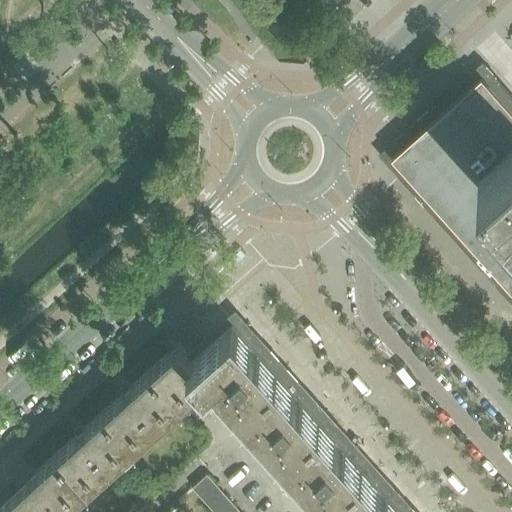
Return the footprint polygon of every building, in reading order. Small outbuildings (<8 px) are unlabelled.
[(511,107),(481,73),(392,153),(511,286),(511,285),(511,107)] [(275,368),(259,349),(260,348),(251,338),(249,339),(232,319),(191,356),(188,359),(205,379),(231,408),(275,368)] [(205,379),(188,359),(191,356),(178,342),(150,367),(181,401),(205,379)] [(134,442),(181,401),(150,367),(104,409),(134,442)] [(318,415),(301,397),(303,395),(294,385),(292,387),(275,368),(231,408),(274,455),(318,415)] [(87,485),(134,442),(104,409),(57,451),(87,485)] [(360,463),(344,444),(346,443),(336,433),(335,434),(318,415),(274,455),(316,502),(360,463)] [(87,485),(57,451),(9,494),(4,498),(16,511),(46,511),(54,505),(59,510),(87,485)] [(401,511),(393,501),(393,500),(395,498),(391,494),(390,495),(387,492),(388,491),(379,480),(377,483),(370,475),(371,474),(360,463),(316,502),(324,511),(402,511),(404,511),(403,510),(401,511)] [(213,480),(207,472),(202,477),(209,484),(213,480)] [(202,477),(197,481),(204,488),(209,484),(202,477)] [(213,480),(209,484),(215,491),(219,486),(213,480)] [(197,481),(192,485),(199,492),(204,488),(197,481)] [(209,484),(204,488),(210,495),(215,491),(209,484)] [(204,488),(199,492),(205,499),(210,495),(204,488)] [(232,500),(225,493),(221,497),(227,504),(232,500)] [(221,497),(216,502),(222,509),(227,504),(221,497)] [(16,511),(4,498),(0,501),(0,511),(16,511)] [(232,500),(227,504),(233,511),(238,507),(232,500)] [(216,502),(211,506),(216,511),(218,511),(222,509),(216,502)]
